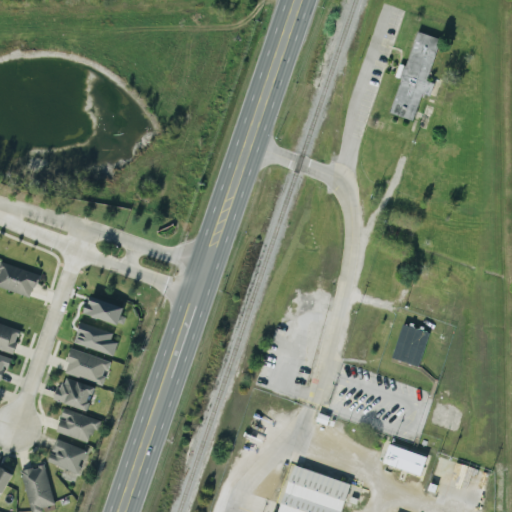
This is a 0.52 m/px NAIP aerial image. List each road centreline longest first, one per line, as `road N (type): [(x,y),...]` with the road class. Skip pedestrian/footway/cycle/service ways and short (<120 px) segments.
road 1 (primary): [(298,0),(196,294)]
road 2 (residential): [(79,225),(12,428)]
road 3 (primary): [(167,377),(119,511)]
road 4 (residential): [(0,211),(27,232),(123,268)]
road 5 (residential): [(132,242),(0,208)]
